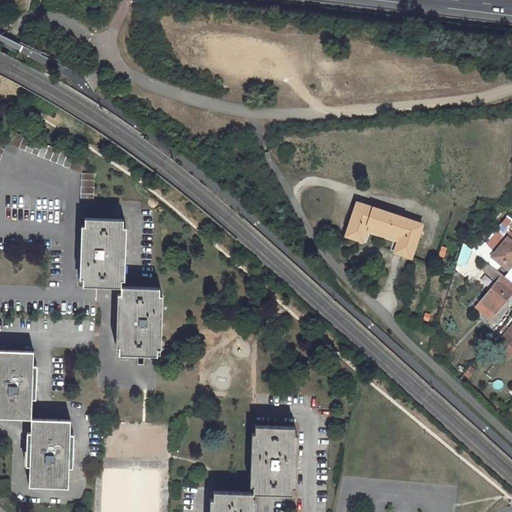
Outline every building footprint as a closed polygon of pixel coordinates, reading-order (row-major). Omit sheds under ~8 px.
[(11,132),(6,144),(81,174),(86,161),(11,132)] [(94,174),(81,174),(80,201),(93,201),(94,174)] [(424,224),(359,203),(349,236),(365,242),(369,230),(371,225),(403,235),(401,240),(397,252),(414,257),(424,224)] [(120,287),(121,286),(123,219),(84,217),(83,248),(82,286),(120,287)] [(369,230),(401,240),(403,235),(371,225),(369,230)] [(511,263),(511,242),(509,240),(501,250),(498,248),(491,257),(506,270),(511,263)] [(495,314),(511,293),(511,284),(488,264),(482,270),(497,282),(480,301),(495,314)] [(159,288),(151,287),(121,286),(120,287),(119,322),(118,355),(157,355),(159,288)] [(477,306),(491,318),(495,314),(480,301),(477,306)] [(511,324),(502,338),(493,349),(501,355),(509,344),(511,346),(511,324)] [(501,355),(507,359),(511,352),(511,346),(509,344),(501,355)] [(33,351),(0,350),(0,417),(31,418),(33,351)] [(68,488),(70,420),(31,418),(30,455),(29,486),(68,488)] [(255,426),(252,493),(292,494),(293,458),(294,427),(255,426)] [(251,511),(252,493),(213,491),(212,511),(251,511)]
